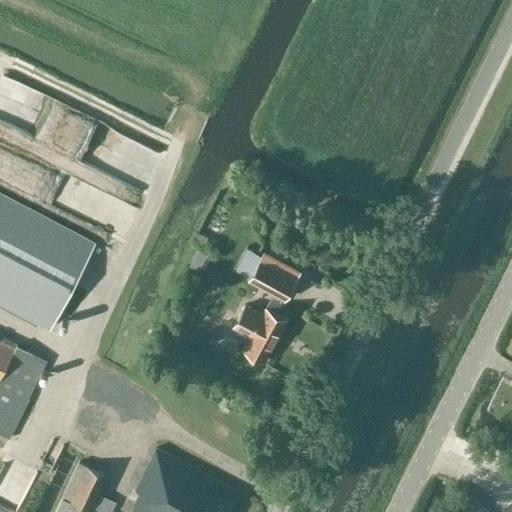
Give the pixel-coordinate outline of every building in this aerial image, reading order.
[(0,299),(51,326),(94,244),(0,194),(0,299)] [(262,252),(247,280),(283,299),(298,270),(262,252)] [(241,308),(230,329),(247,338),(240,352),(262,364),(284,321),(263,309),(259,317),(241,308)] [(29,396),(47,359),(17,343),(16,342),(0,333),(0,432),(12,439),(32,397),(29,396)] [(139,489),(130,507),(141,511),(227,511),(239,489),(156,446),(148,462),(138,482),(135,487),(139,489)] [(110,511),(116,501),(99,492),(108,474),(78,460),(55,511),(110,511)]
